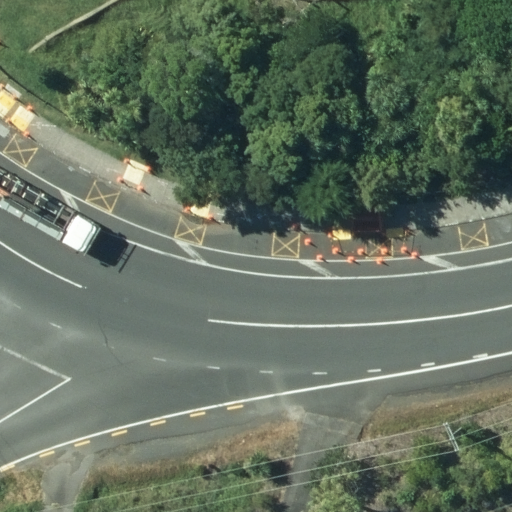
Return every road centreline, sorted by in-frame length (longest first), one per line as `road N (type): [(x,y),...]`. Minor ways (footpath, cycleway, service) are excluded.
road 1 (unclassified): [(105,296),(209,321),(321,327),(511,303)]
road 2 (residential): [(105,296),(71,375),(0,419)]
